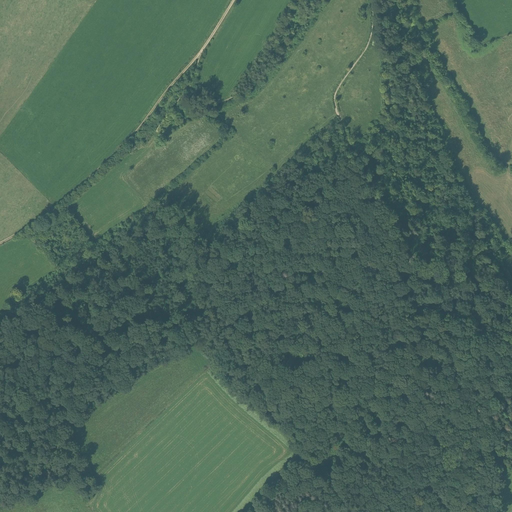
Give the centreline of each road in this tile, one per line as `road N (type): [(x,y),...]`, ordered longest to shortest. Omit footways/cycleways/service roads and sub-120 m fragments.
road 1 (track): [(371,0),(368,42),(334,102),(409,257),(404,273),(356,321),(393,375),(244,511)]
road 2 (track): [(0,242),(60,203),(131,137),(233,0)]
road 3 (track): [(200,51),(157,129),(162,135),(244,91),(320,0)]
